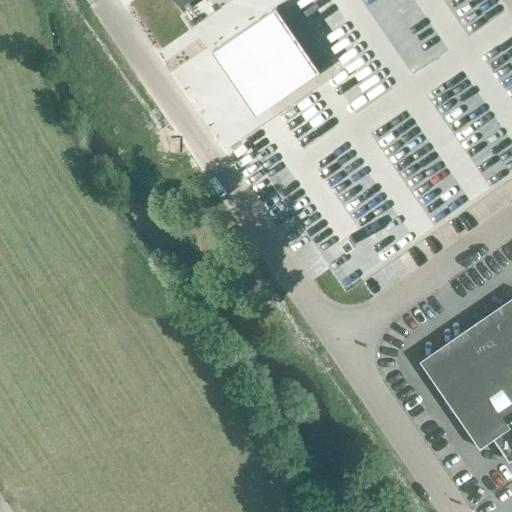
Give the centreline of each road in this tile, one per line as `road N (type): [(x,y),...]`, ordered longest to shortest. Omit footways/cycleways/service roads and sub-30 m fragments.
road 1 (unclassified): [(338,345),(105,0)]
road 2 (unclassified): [(338,345),(511,221)]
road 3 (unclassified): [(453,511),(338,345)]
